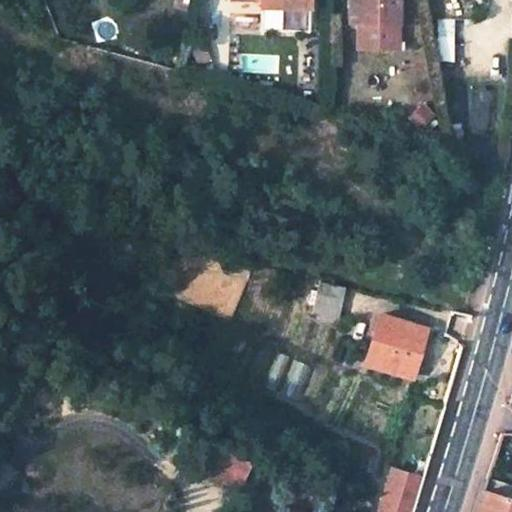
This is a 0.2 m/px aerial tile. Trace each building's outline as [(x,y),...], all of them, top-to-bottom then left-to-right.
[(262,0),(262,6),(310,8),(310,0),(262,0)] [(355,24),(356,0),(347,0),(347,24),(355,24)] [(356,0),(355,24),(396,25),(396,0),(356,0)] [(261,32),(309,33),(310,8),(262,6),(261,32)] [(318,281),(312,313),(337,319),(344,287),(318,281)] [(379,315),(365,364),(410,379),(419,351),(412,349),(419,327),(379,315)] [(412,349),(419,351),(426,329),(419,327),(412,349)] [(198,471),(239,488),(249,462),(210,445),(198,471)] [(511,511),(511,497),(486,489),(485,492),(478,511),(511,511)] [(411,511),(415,500),(386,491),(380,511),(411,511)]
